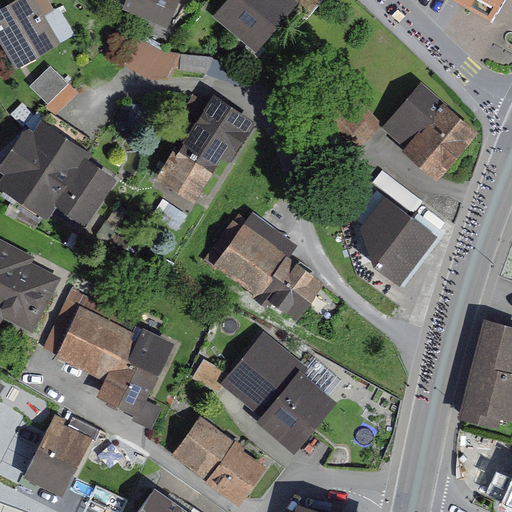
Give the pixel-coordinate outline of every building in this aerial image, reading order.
[(65,36),(38,0),(31,0),(0,22),(0,33),(24,66),(65,36)] [(181,0),(134,0),(135,0),(178,13),(181,0)] [(291,0),(229,0),(219,13),(256,43),(291,0)] [(126,30),(120,57),(175,69),(181,41),(126,30)] [(54,54),(32,76),(60,103),(81,82),(54,54)] [(480,137),(421,86),(386,126),(444,177),(480,137)] [(255,130),(216,101),(156,182),(195,211),(255,130)] [(110,174),(40,122),(2,173),(73,225),(110,174)] [(441,234),(394,194),(357,236),(405,277),(441,234)] [(292,257),(251,229),(223,270),(265,297),(292,257)] [(64,275),(0,240),(0,304),(36,324),(64,275)] [(171,344),(85,301),(56,358),(142,401),(171,344)] [(511,328),(489,323),(465,417),(511,428),(511,328)] [(336,398),(301,372),(307,364),(268,335),(231,386),(266,412),(260,419),(299,448),(336,398)] [(92,440),(12,403),(0,429),(0,460),(68,492),(92,440)] [(263,465),(208,419),(184,448),(239,494),(263,465)] [(197,511),(158,486),(140,511),(197,511)] [(353,511),(297,500),(294,511),(353,511)]
